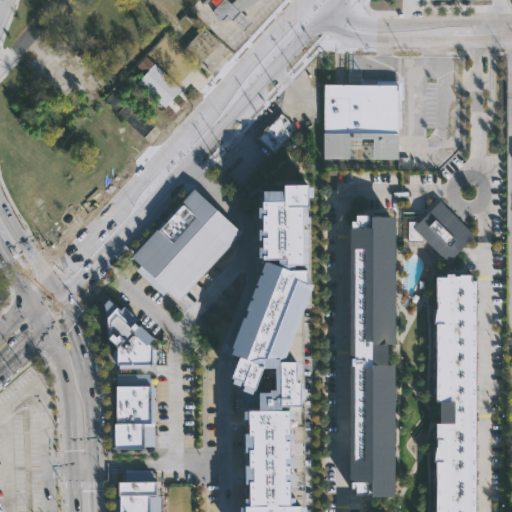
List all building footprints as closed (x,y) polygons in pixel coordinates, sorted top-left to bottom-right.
[(259,0),(243,12),(254,22),(245,31),(230,15),(225,20),(215,10),(225,0),(229,0),(234,4),(238,0),(259,0)] [(198,22),(205,28),(206,27),(222,42),(202,64),(185,49),(202,31),(195,24),(198,22)] [(176,98),(167,108),(140,83),(148,74),(139,66),(148,56),(184,89),(176,98)] [(156,126),(147,137),(105,100),(120,83),(134,96),(130,101),(157,125),(156,126)] [(325,86),(401,86),(401,146),(439,146),(439,165),(399,165),(399,157),(325,157),(325,86)] [(292,134),(275,153),(260,138),(282,114),(288,120),(292,134)] [(259,269),(258,190),(280,189),(280,183),(306,183),(306,204),(309,204),(311,511),(242,511),(242,508),(247,508),(246,411),(257,411),(256,392),(273,392),(273,368),(259,368),(251,390),(238,386),(239,382),(228,378),(236,356),(228,353),(259,269)] [(235,230),(174,297),(129,256),(191,189),(235,230)] [(414,227),(440,200),(476,235),(449,262),(414,227)] [(349,213),(394,214),(391,495),(346,495),(349,213)] [(431,511),(434,273),(475,274),(472,511),(431,511)] [(105,303),(105,337),(116,347),(113,352),(113,362),(120,368),(148,368),(155,359),(155,351),(147,344),(153,338),(135,323),(135,317),(124,308),(118,308),(107,299),(105,303)] [(114,373),(149,373),(149,386),(153,386),(154,420),(149,420),(149,422),(154,422),(154,445),(142,445),(142,448),(113,448),(112,423),(114,423),(114,373)]
